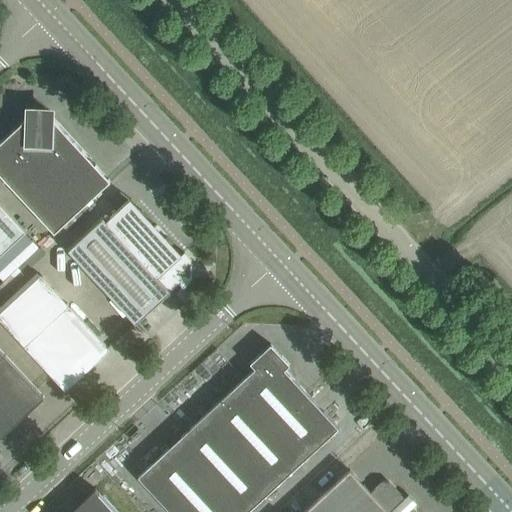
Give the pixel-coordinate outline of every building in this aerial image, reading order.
[(0,173),(55,232),(96,194),(110,181),(52,118),(52,113),(28,112),(27,117),(0,142),(0,173)] [(68,249),(122,308),(136,322),(179,283),(183,287),(191,280),(191,260),(185,252),(180,256),(128,200),(106,220),(103,217),(68,249)] [(0,255),(26,231),(0,203),(0,255)] [(24,261),(0,283),(0,296),(30,268),(24,261)] [(110,349),(69,305),(40,274),(0,310),(0,317),(25,346),(66,390),(110,349)] [(290,364),(282,355),(271,344),(250,363),(255,368),(138,476),(152,491),(171,511),(246,511),(338,427),(284,369),(290,364)] [(0,438),(44,397),(31,382),(0,349),(0,450),(2,449),(0,447),(0,438)] [(303,511),(417,511),(412,507),(416,503),(408,495),(404,498),(388,481),(383,481),(371,492),(350,469),(336,483),(303,511)] [(117,511),(109,503),(96,488),(70,511),(117,511)]
